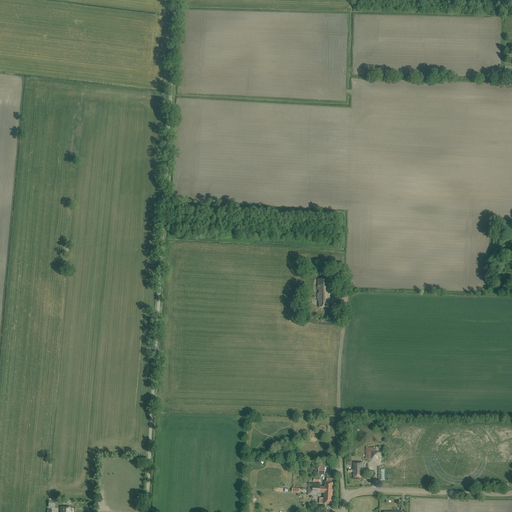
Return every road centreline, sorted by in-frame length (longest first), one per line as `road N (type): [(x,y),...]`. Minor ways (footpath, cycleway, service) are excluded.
road 1 (track): [(145,511),(175,0)]
road 2 (unclassified): [(342,511),(355,491),(511,493)]
road 3 (track): [(347,498),(338,431),(341,323)]
